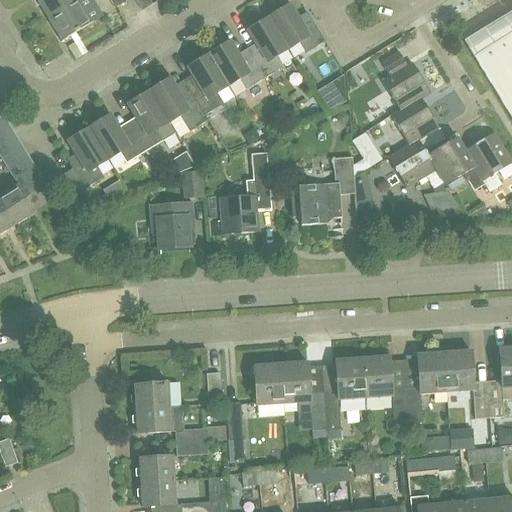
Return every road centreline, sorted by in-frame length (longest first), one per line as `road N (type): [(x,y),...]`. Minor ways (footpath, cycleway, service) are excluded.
road 1 (residential): [(88,308),(511,275)]
road 2 (residential): [(91,342),(511,312)]
road 3 (residential): [(43,93),(215,0)]
road 4 (residential): [(453,123),(473,110),(414,12)]
road 5 (residential): [(414,12),(346,49),(315,0)]
road 6 (residential): [(96,462),(91,342)]
